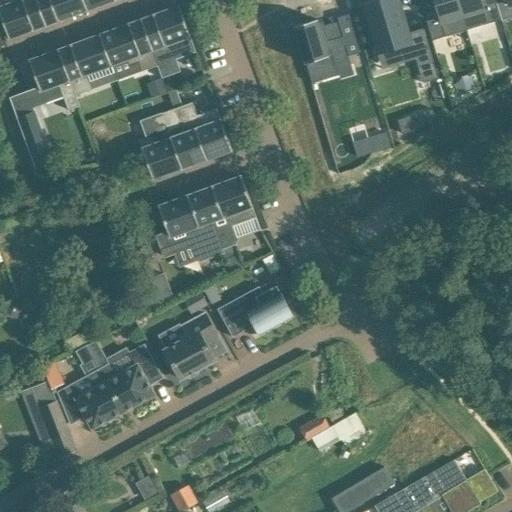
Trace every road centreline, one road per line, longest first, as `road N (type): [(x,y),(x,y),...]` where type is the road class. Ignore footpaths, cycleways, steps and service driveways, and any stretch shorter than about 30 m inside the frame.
road 1 (residential): [(352,316),(0,506)]
road 2 (residential): [(269,149),(352,316)]
road 3 (residential): [(166,0),(13,56)]
road 4 (residential): [(216,0),(269,149)]
